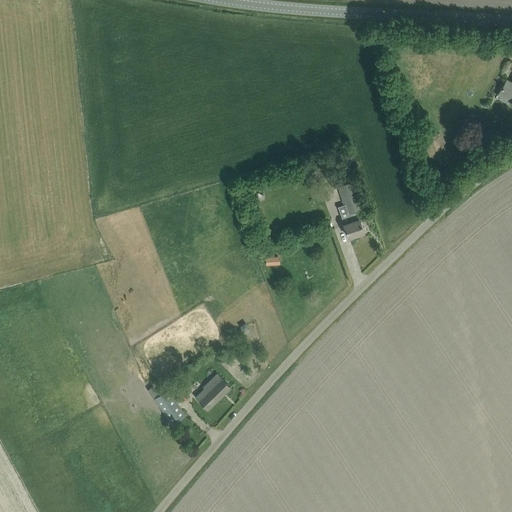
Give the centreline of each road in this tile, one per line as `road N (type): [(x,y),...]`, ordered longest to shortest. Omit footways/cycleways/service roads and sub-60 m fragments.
road 1 (unclassified): [(158,511),(276,374),(411,238),(511,156)]
road 2 (tertiary): [(511,22),(207,0)]
